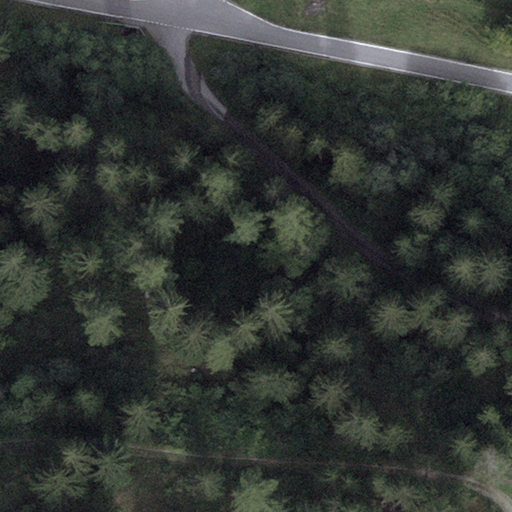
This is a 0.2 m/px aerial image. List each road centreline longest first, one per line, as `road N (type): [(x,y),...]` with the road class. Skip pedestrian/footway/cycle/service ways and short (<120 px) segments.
road 1 (track): [(509,511),(500,494),(439,477),(87,440),(0,454)]
road 2 (track): [(184,0),(190,87),(348,230),(511,331)]
road 3 (unclassified): [(511,85),(82,0)]
